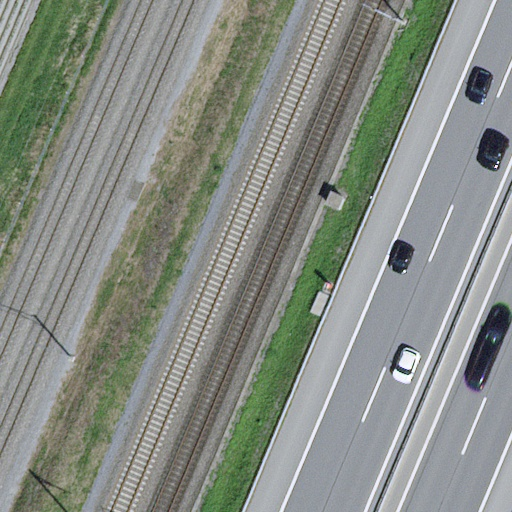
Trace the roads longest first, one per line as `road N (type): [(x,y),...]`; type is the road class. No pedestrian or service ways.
road 1 (motorway): [(511,63),(324,511)]
road 2 (motorway): [(438,511),(511,335)]
